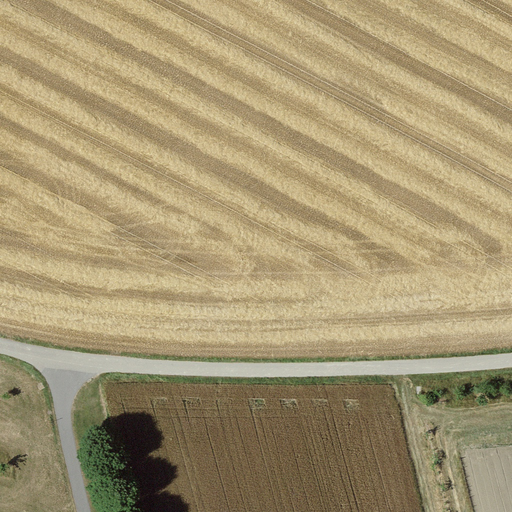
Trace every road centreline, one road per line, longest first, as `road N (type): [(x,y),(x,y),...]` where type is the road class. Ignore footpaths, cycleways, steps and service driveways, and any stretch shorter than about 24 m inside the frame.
road 1 (track): [(511,361),(184,369),(60,363),(0,346)]
road 2 (track): [(60,363),(63,425),(85,511)]
